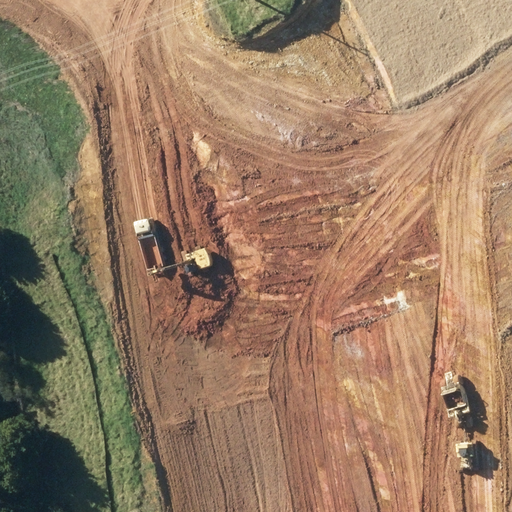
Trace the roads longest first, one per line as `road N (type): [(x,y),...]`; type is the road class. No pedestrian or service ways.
road 1 (unknown): [(105,0),(244,511)]
road 2 (unknown): [(511,465),(242,495)]
